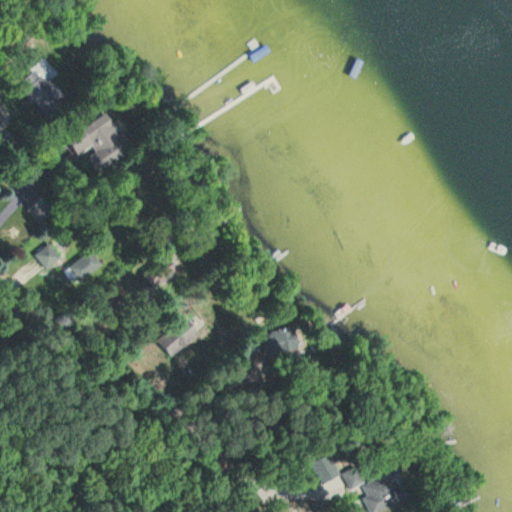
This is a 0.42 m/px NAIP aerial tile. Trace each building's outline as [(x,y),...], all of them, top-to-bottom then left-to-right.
[(33,68),(16,88),(50,117),(67,97),(33,68)] [(134,149),(123,132),(119,134),(105,112),(65,137),(78,158),(81,156),(93,174),(134,149)] [(26,211),(38,225),(53,212),(41,198),(26,211)] [(34,256),(46,270),(60,258),(48,244),(34,256)] [(102,265),(90,250),(67,268),(79,283),(102,265)] [(142,274),(153,289),(178,271),(166,255),(142,274)] [(198,335),(186,317),(153,340),(164,357),(198,335)] [(266,356),(300,349),(295,327),(261,335),(266,356)] [(360,486),(370,511),(372,511),(410,498),(404,482),(402,483),(393,460),(367,470),(372,481),(360,486)]
